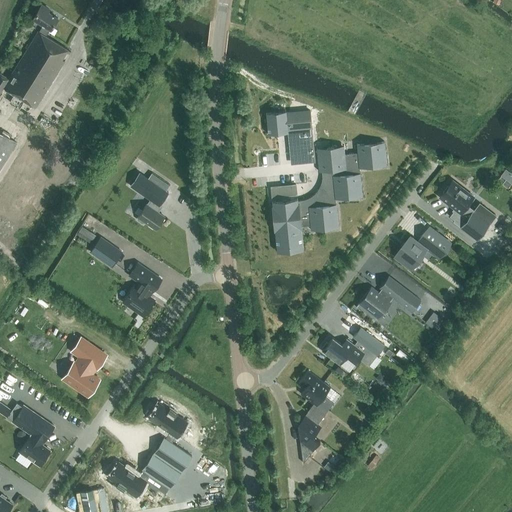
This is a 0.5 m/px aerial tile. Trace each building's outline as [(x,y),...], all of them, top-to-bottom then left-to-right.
[(70,54),(71,51),(46,36),(50,29),(51,30),(58,18),(48,12),(50,10),(42,4),(33,18),(44,25),(39,32),(9,79),(0,73),(0,93),(4,88),(36,108),(65,61),(62,59),(67,52),(70,54)] [(286,111),(266,113),(268,134),(287,132),(290,155),(292,160),(298,162),(314,161),(311,127),(310,112),(286,114),(286,111)] [(0,169),(17,143),(0,132),(0,169)] [(363,197),(360,168),(386,165),(384,142),(357,144),(357,153),(344,154),(344,152),(331,147),(329,147),(317,154),(318,171),(322,171),(322,174),(322,177),(322,179),(321,182),(321,185),(319,187),(318,189),(317,192),(315,194),(313,195),(310,197),(308,198),(306,199),(303,200),(300,201),(297,201),(297,199),(272,201),(277,252),(303,250),(301,227),(313,225),(313,230),(338,228),(336,199),(363,197)] [(511,172),(506,168),(501,174),(511,182),(511,172)] [(168,192),(148,178),(140,172),(130,185),(150,199),(146,204),(138,216),(138,217),(138,220),(142,222),(144,222),(145,221),(156,229),(164,216),(158,212),(162,206),(160,204),(168,192)] [(452,180),(440,196),(456,208),(450,216),(454,220),(453,221),(477,240),(497,214),(479,201),(473,209),(467,204),(473,196),(452,180)] [(293,185),(285,186),(286,196),(293,195),(293,185)] [(96,235),(83,226),(78,234),(91,243),(96,235)] [(408,244),(405,242),(395,255),(411,267),(421,255),(422,256),(429,247),(440,256),(450,243),(429,227),(418,242),(412,238),(408,244)] [(113,263),(122,251),(101,237),(91,251),(104,260),(105,258),(113,263)] [(138,263),(130,275),(139,281),(135,288),(133,287),(124,300),(144,314),(145,312),(147,313),(150,308),(148,307),(153,300),(148,297),(152,290),(153,291),(161,279),(138,263)] [(360,302),(370,310),(372,308),(384,317),(384,316),(381,314),(390,303),(389,302),(393,297),(412,312),(421,300),(389,275),(384,282),(379,287),(381,288),(378,293),(370,288),(356,306),(357,307),(360,302)] [(441,317),(433,311),(424,322),(432,328),(441,317)] [(406,331),(411,319),(401,315),(396,326),(406,331)] [(361,327),(353,336),(358,340),(377,355),(385,345),(361,327)] [(106,354),(81,337),(72,350),(81,356),(76,363),(74,362),(63,378),(88,395),(99,379),(91,373),(96,367),(97,367),(106,354)] [(324,348),(322,350),(340,364),(347,354),(357,361),(359,358),(369,366),(377,355),(358,340),(354,344),(346,339),(342,344),(333,337),(328,343),(327,342),(323,346),(324,348)] [(319,390),(324,382),(308,369),(299,381),(306,386),(301,393),(314,403),(307,411),(308,411),(298,424),(303,463),(318,443),(320,441),(310,433),(326,412),(316,405),(325,394),(319,390)] [(383,397),(378,392),(372,398),(377,404),(383,397)] [(12,409),(0,400),(0,411),(7,416),(12,409)] [(371,403),(368,407),(372,411),(376,407),(371,403)] [(42,444),(54,426),(24,405),(13,420),(32,434),(20,451),(40,464),(41,463),(43,462),(47,457),(46,455),(50,450),(42,444)] [(160,405),(149,420),(169,434),(165,439),(153,455),(180,474),(192,458),(172,444),(176,438),(176,439),(187,424),(160,405)] [(380,457),(376,454),(367,465),(371,468),(380,457)] [(119,464),(109,479),(136,498),(146,483),(145,483),(149,477),(169,491),(180,474),(153,455),(142,472),(139,478),(119,464)] [(0,511),(6,511),(12,504),(0,495),(0,511)]
